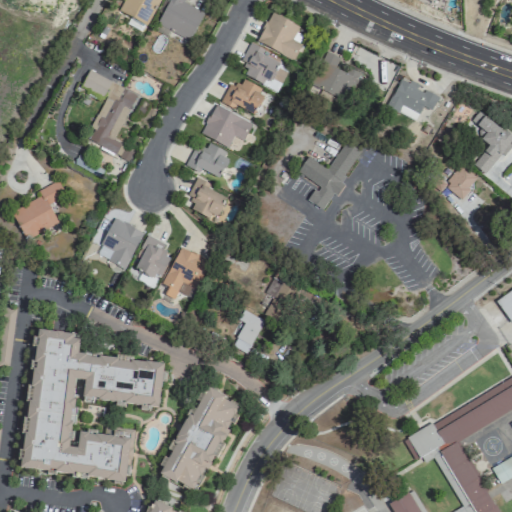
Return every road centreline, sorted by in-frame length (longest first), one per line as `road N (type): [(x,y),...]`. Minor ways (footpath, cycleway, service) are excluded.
road 1 (tertiary): [(229,511),(251,457),(287,415),(511,252)]
road 2 (secondary): [(511,72),(334,0)]
